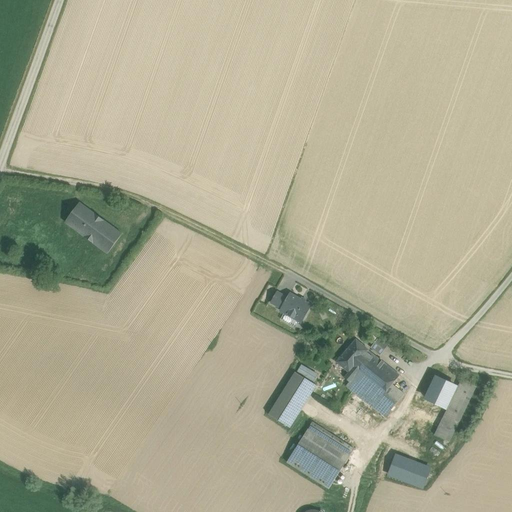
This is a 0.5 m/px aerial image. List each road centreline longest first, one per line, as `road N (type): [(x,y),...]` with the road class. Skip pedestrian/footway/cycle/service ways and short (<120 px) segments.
road 1 (track): [(511,376),(444,357),(133,193),(0,167)]
road 2 (track): [(351,511),(364,466),(434,366),(511,281)]
road 3 (unclassified): [(58,0),(0,159)]
